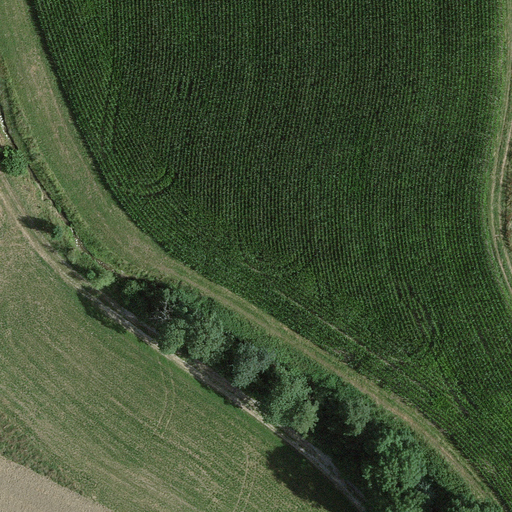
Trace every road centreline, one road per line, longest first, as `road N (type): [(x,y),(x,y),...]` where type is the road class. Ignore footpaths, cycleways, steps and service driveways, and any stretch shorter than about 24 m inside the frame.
road 1 (track): [(0,174),(50,249),(95,293),(334,465),(380,511)]
road 2 (track): [(511,110),(496,228),(511,274)]
